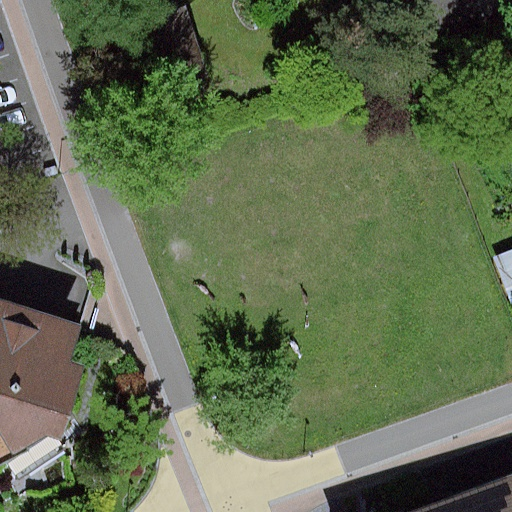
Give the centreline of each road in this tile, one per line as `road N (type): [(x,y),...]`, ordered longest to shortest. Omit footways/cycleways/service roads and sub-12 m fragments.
road 1 (residential): [(188,411),(93,167),(40,0)]
road 2 (residential): [(511,403),(344,463)]
road 3 (residential): [(344,463),(230,507)]
